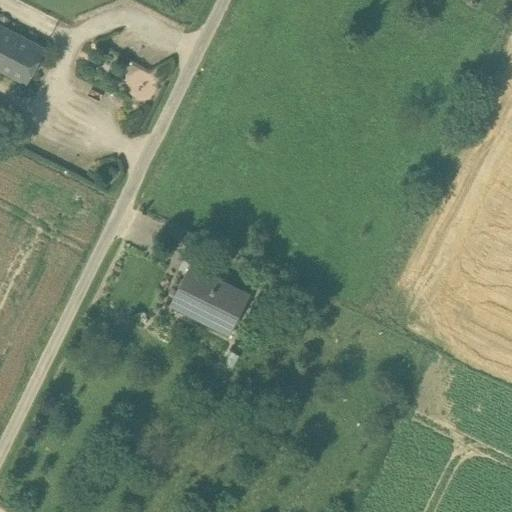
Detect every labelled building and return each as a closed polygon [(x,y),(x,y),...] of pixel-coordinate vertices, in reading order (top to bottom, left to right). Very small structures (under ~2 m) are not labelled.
[(45,48),(0,23),(0,69),(27,83),(45,48)] [(203,239),(175,225),(167,241),(195,255),(203,239)] [(222,278),(191,263),(170,304),(230,334),(244,304),(216,290),(222,278)] [(250,292),(222,278),(216,290),(244,304),(250,292)] [(231,350),(224,363),(233,368),(241,356),(231,350)]
